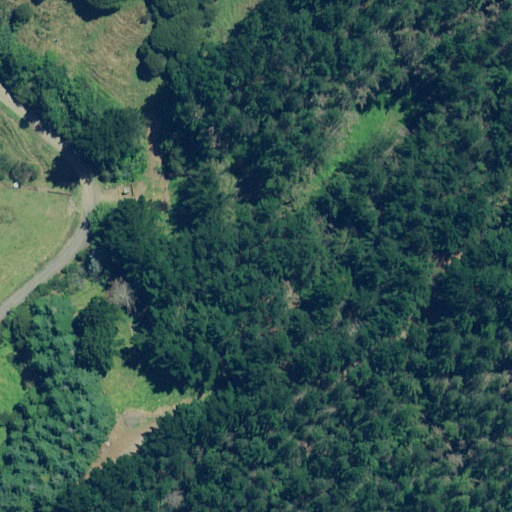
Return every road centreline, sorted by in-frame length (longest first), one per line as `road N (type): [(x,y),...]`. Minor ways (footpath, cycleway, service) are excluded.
road 1 (track): [(87,511),(132,457),(273,397),(393,331),(449,271),(511,237)]
road 2 (track): [(0,312),(75,240),(85,173),(0,94)]
